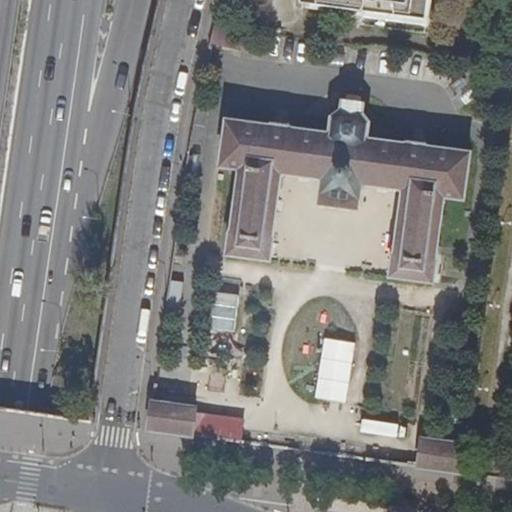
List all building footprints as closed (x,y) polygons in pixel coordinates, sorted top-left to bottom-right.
[(308,0),(430,16),(431,0),(308,0)] [(273,126),(228,120),(221,168),(241,170),(232,234),(231,234),(228,255),(271,261),(283,174),(325,180),(322,204),(342,207),(357,209),(361,185),(403,190),(391,278),(435,284),(437,263),(436,262),(445,198),(465,200),(471,153),(425,147),(426,146),(410,144),(410,145),(367,139),(370,123),(363,114),(364,105),(344,102),(343,111),(333,117),(331,134),(289,129),(289,127),(273,125),(273,126)] [(320,338),(313,400),(346,403),(352,342),(320,338)] [(150,431),(193,437),(196,408),(153,403),(150,431)] [(198,434),(234,440),(237,419),(202,414),(198,434)] [(422,439),(419,468),(463,474),(467,445),(422,439)]
